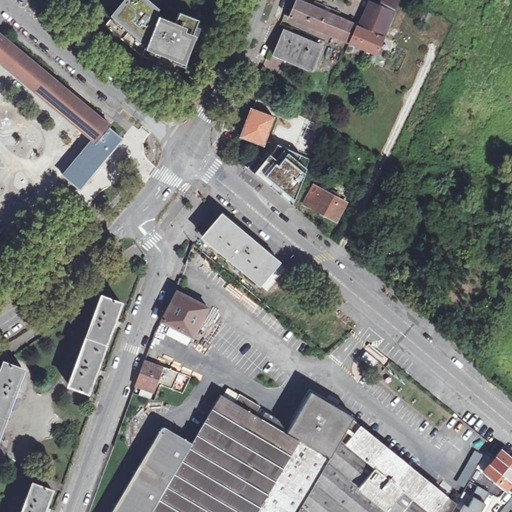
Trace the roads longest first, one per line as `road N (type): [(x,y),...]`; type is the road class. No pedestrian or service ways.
road 1 (tertiary): [(185,153),(511,424)]
road 2 (unknown): [(163,260),(428,455),(450,457),(465,434)]
road 3 (unclassified): [(132,216),(163,260),(71,511)]
road 4 (tertiary): [(185,153),(5,0)]
road 5 (tertiary): [(257,0),(185,153)]
road 6 (tertiary): [(132,216),(0,319)]
